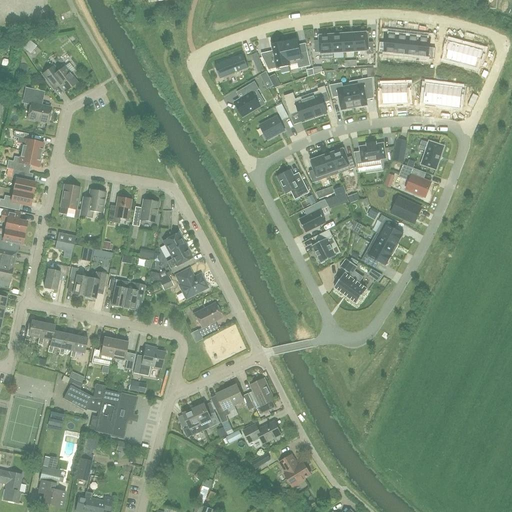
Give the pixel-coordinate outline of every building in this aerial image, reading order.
[(366,33),(355,34),(356,52),(367,51),(368,55),(374,55),(373,43),(367,43),(366,33)] [(355,34),(343,35),(344,52),(356,52),(355,34)] [(396,55),(398,35),(387,34),(386,43),(380,43),(379,53),(396,55)] [(320,41),(314,41),(315,53),(321,53),(322,60),(333,59),(332,35),(320,36),(320,41)] [(343,35),(332,35),(333,59),(334,59),(333,53),(344,52),(343,35)] [(406,56),(409,36),(398,35),(396,55),(406,56)] [(417,57),(419,37),(409,36),(406,56),(417,57)] [(434,59),(435,49),(429,48),(430,38),(419,37),(417,57),(434,59)] [(297,40),(285,42),(290,66),(297,64),(298,69),(311,66),(307,52),(300,53),(297,40)] [(274,54),(262,57),(269,71),(290,66),(285,42),(272,45),(274,54)] [(448,51),(446,59),(476,67),(478,58),(481,59),(477,57),(479,50),(483,52),(483,51),(450,42),(449,42),(450,43),(448,50),(447,50),(446,50),(448,50),(448,51)] [(261,63),(257,53),(252,56),(255,65),(261,63)] [(243,54),(215,65),(220,79),(248,68),(243,54)] [(77,84),(64,67),(58,72),(53,66),(42,75),(50,86),(56,82),(65,93),(77,84)] [(266,72),(268,75),(262,78),(268,89),(274,86),(266,72)] [(372,78),(350,82),(355,107),(367,105),(366,100),(365,92),(374,91),(372,78)] [(245,97),(235,103),(243,117),(260,107),(252,94),(259,90),(255,82),(241,90),(245,97)] [(355,107),(350,82),(349,82),(350,87),(343,88),(342,83),(330,86),(333,98),(339,97),(342,110),(355,107)] [(427,84),(424,103),(459,107),(462,89),(427,84)] [(407,85),(383,86),(383,103),(408,102),(407,85)] [(319,91),(307,95),(315,118),(327,114),(324,103),(330,101),(325,87),(319,89),(319,91)] [(292,94),(284,97),(290,115),(299,112),(302,122),(315,118),(307,95),(295,100),(292,94)] [(38,99),(24,96),(23,103),(30,105),(27,119),(48,124),(51,109),(37,106),(38,99)] [(282,105),(276,108),(279,113),(285,111),(282,105)] [(277,117),(260,126),(267,140),(285,131),(277,117)] [(43,144),(27,141),(28,135),(14,132),(13,138),(18,139),(17,144),(23,145),(21,152),(41,156),(43,144)] [(444,146),(429,141),(421,165),(436,170),(444,146)] [(361,158),(356,159),(358,173),(367,172),(366,167),(386,164),(384,144),(376,145),(376,143),(367,144),(367,146),(360,147),(361,158)] [(396,149),(393,161),(403,163),(405,151),(396,149)] [(356,168),(352,157),(348,158),(346,159),(343,150),(332,153),(340,174),(356,168)] [(38,168),(41,156),(21,152),(20,158),(14,157),(13,162),(8,161),(6,169),(13,170),(20,172),(22,164),(38,168)] [(340,174),(332,153),(322,157),(329,178),(340,174)] [(329,178),(322,157),(311,161),(315,170),(313,171),(309,172),(313,183),(329,178)] [(426,197),(431,183),(418,178),(421,171),(403,165),(398,177),(409,181),(406,189),(426,197)] [(29,174),(20,172),(13,170),(12,178),(15,179),(13,191),(33,195),(35,183),(27,182),(29,174)] [(286,194),(291,191),(292,193),(296,191),(299,198),(309,193),(303,181),(297,184),(290,171),(278,177),(286,194)] [(61,207),(60,207),(59,214),(66,215),(67,209),(76,210),(79,188),(65,186),(61,207)] [(344,187),(334,190),(336,196),(346,192),(344,187)] [(82,203),(79,216),(86,217),(87,211),(102,213),(105,193),(90,190),(88,204),(82,203)] [(324,190),(316,193),(319,199),(327,197),(324,190)] [(30,207),(33,195),(13,191),(12,198),(4,196),(4,200),(0,199),(0,207),(16,211),(17,204),(30,207)] [(109,210),(107,222),(119,224),(120,219),(128,220),(131,200),(130,200),(130,198),(128,196),(127,196),(124,196),(123,197),(122,199),(118,198),(116,211),(109,210)] [(307,198),(311,205),(316,203),(313,196),(307,198)] [(399,199),(393,213),(414,223),(421,209),(399,199)] [(307,216),(300,220),(306,233),(314,229),(318,227),(325,223),(320,211),(329,207),(325,200),(320,202),(304,210),(307,216)] [(141,214),(134,212),(132,226),(139,227),(140,220),(155,223),(158,203),(143,201),(141,214)] [(16,213),(3,210),(0,221),(6,223),(5,230),(24,234),(27,222),(15,220),(16,213)] [(382,223),(377,234),(398,245),(404,234),(392,228),(395,223),(382,216),(379,221),(382,223)] [(22,246),(24,234),(5,230),(3,237),(0,236),(0,249),(8,251),(10,243),(22,246)] [(321,264),(336,256),(327,239),(333,236),(330,230),(314,238),(317,244),(312,246),(321,264)] [(58,233),(57,242),(74,246),(76,237),(58,233)] [(179,233),(163,242),(173,260),(167,263),(171,269),(176,266),(177,267),(192,258),(179,233)] [(398,245),(377,234),(371,244),(392,255),(392,256),(393,256),(398,245)] [(110,246),(118,246),(118,238),(110,238),(110,246)] [(386,266),(392,256),(392,255),(371,244),(362,261),(376,268),(379,262),(386,266)] [(119,256),(120,250),(101,246),(100,252),(119,256)] [(96,250),(84,247),(81,260),(93,263),(96,250)] [(14,262),(7,260),(8,252),(0,249),(0,272),(12,275),(14,262)] [(357,267),(347,259),(341,267),(346,271),(334,288),(357,304),(367,289),(359,283),(363,278),(354,271),(357,267)] [(65,279),(68,267),(56,265),(55,272),(48,270),(44,289),(57,291),(60,278),(65,279)] [(84,297),(88,279),(77,276),(78,270),(72,268),(70,280),(76,281),(73,295),(84,297)] [(181,285),(179,286),(186,299),(207,288),(201,275),(194,278),(189,269),(176,276),(181,285)] [(148,287),(172,274),(170,271),(166,273),(165,271),(158,274),(158,273),(151,272),(148,287)] [(0,287),(9,289),(12,275),(0,272),(0,287)] [(104,287),(107,276),(96,273),(94,280),(88,279),(84,297),(95,300),(98,286),(104,287)] [(123,308),(127,289),(126,289),(128,282),(110,278),(110,279),(108,290),(114,292),(111,305),(123,308)] [(133,291),(127,289),(123,308),(134,310),(137,296),(143,298),(145,286),(135,284),(133,291)] [(215,304),(194,315),(201,329),(198,330),(202,338),(215,331),(211,324),(223,318),(215,304)] [(32,321),(29,336),(39,339),(38,344),(39,345),(44,324),(32,321)] [(44,324),(39,345),(43,345),(44,339),(51,341),(52,341),(55,326),(44,324)] [(49,347),(48,353),(52,354),(53,354),(54,348),(59,349),(61,349),(60,355),(61,356),(66,334),(54,332),(55,326),(52,341),(51,341),(50,347),(49,347)] [(66,334),(61,356),(64,356),(65,350),(68,351),(72,352),(71,358),(72,358),(76,337),(66,334)] [(216,355),(225,352),(223,347),(222,347),(217,334),(209,337),(216,355)] [(113,358),(116,341),(111,340),(112,337),(106,335),(105,338),(102,351),(95,350),(92,364),(103,366),(110,367),(112,358),(113,358)] [(76,337),(72,358),(75,358),(76,352),(85,354),(88,339),(76,337)] [(128,343),(116,341),(113,358),(127,361),(125,369),(132,371),(136,355),(126,353),(128,343)] [(138,356),(135,368),(134,374),(149,377),(151,366),(162,369),(165,353),(154,351),(155,349),(146,347),(144,357),(138,356)] [(68,367),(71,351),(66,351),(65,358),(57,357),(55,364),(68,367)] [(37,358),(51,363),(53,357),(39,353),(37,358)] [(36,358),(34,363),(44,366),(46,361),(36,358)] [(270,403),(275,401),(265,379),(250,386),(260,407),(258,408),(261,415),(273,409),(270,403)] [(129,390),(138,392),(140,385),(130,383),(129,390)] [(96,384),(93,396),(71,384),(64,397),(86,410),(87,408),(100,411),(95,432),(123,438),(127,419),(130,419),(131,415),(133,416),(137,398),(105,391),(106,387),(96,384)] [(237,385),(227,390),(235,406),(245,402),(249,411),(255,408),(249,394),(243,397),(237,385)] [(228,409),(235,406),(227,390),(216,395),(222,406),(216,409),(223,424),(229,421),(227,416),(231,414),(228,409)] [(205,404),(194,409),(204,431),(210,428),(220,424),(215,413),(210,415),(205,404)] [(204,431),(194,409),(184,414),(189,425),(183,427),(188,438),(194,436),(204,431)] [(51,418),(63,421),(64,415),(52,412),(51,418)] [(264,444),(281,435),(274,422),(259,430),(256,425),(244,431),(250,443),(259,439),(261,439),(264,444)] [(94,456),(91,455),(92,450),(96,451),(98,439),(93,438),(85,436),(81,453),(82,453),(76,478),(87,481),(94,456)] [(33,464),(35,454),(20,450),(18,460),(33,464)] [(273,453),(265,460),(269,464),(277,457),(273,453)] [(305,479),(311,475),(303,463),(298,466),(292,455),(280,462),(286,473),(285,474),(293,488),(305,480),(305,479)] [(54,484),(57,485),(60,472),(43,468),(40,481),(42,481),(39,493),(45,495),(43,503),(62,508),(65,493),(52,490),(54,484)] [(18,494),(22,476),(9,473),(0,470),(0,483),(3,484),(3,483),(7,484),(3,500),(18,504),(20,494),(18,494)] [(201,511),(205,502),(210,489),(201,486),(195,502),(197,503),(197,505),(194,511),(201,511)] [(214,497),(220,499),(223,489),(217,487),(214,497)] [(110,511),(113,499),(105,497),(104,502),(92,499),(93,494),(86,492),(84,498),(79,497),(76,511),(80,511),(102,511),(103,510),(110,511)] [(214,505),(205,502),(201,511),(212,511),(214,510),(212,509),(214,505)]
